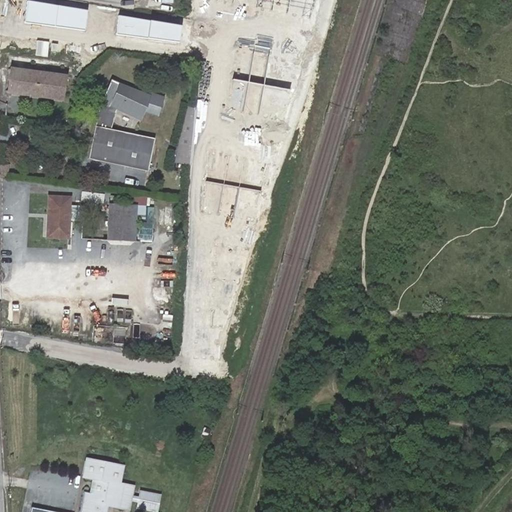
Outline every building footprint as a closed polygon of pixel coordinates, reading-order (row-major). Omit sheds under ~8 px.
[(118,21),(101,19),(99,34),(116,36),(118,21)] [(186,22),(182,47),(191,49),(195,24),(186,22)] [(68,86),(13,78),(9,103),(64,111),(68,86)] [(152,177),(157,143),(113,137),(115,116),(140,126),(145,112),(158,117),(163,103),(150,98),(149,100),(110,85),(100,112),(92,169),(152,177)] [(179,157),(194,161),(196,137),(197,119),(190,117),(179,157)] [(42,199),(35,240),(57,243),(64,203),(42,199)] [(104,208),(103,215),(131,219),(132,213),(104,208)] [(103,215),(97,251),(125,256),(131,219),(103,215)] [(164,340),(166,329),(158,328),(157,339),(164,340)] [(109,511),(111,507),(132,511),(138,488),(124,485),(128,468),(90,460),(86,478),(100,480),(96,494),(86,492),(81,511),(109,511)] [(159,511),(162,493),(140,490),(137,508),(159,511)]
